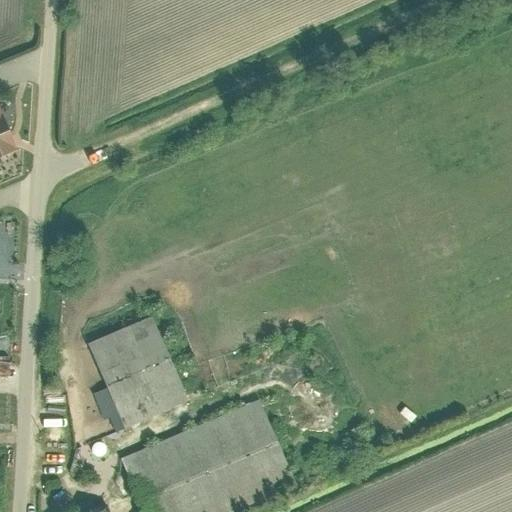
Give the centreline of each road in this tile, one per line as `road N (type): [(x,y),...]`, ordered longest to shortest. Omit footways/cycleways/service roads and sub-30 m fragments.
road 1 (unclassified): [(47,9),(20,511)]
road 2 (unknown): [(34,244),(179,188)]
